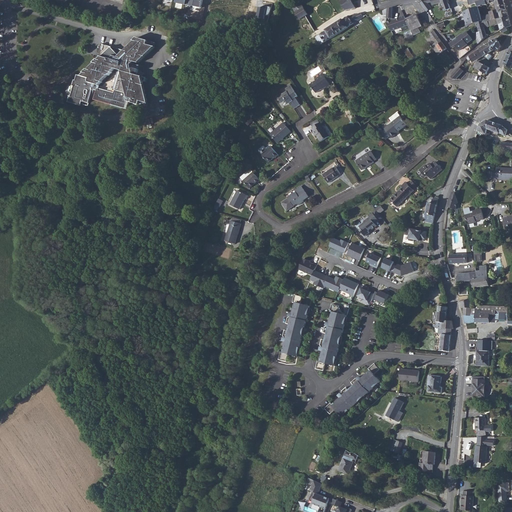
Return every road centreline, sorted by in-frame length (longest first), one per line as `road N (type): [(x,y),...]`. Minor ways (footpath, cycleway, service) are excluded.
road 1 (residential): [(313,114),(296,126),(306,143),(300,164),(261,196),(261,215),(279,228),(377,181),(435,136),(470,135)]
road 2 (tertiary): [(462,363),(456,305),(437,248),(445,195),(470,135)]
road 3 (tertiary): [(448,511),(462,363)]
road 4 (residential): [(327,391),(370,356),(462,363)]
road 5 (residential): [(327,391),(309,371),(274,362),(270,347),(288,290)]
